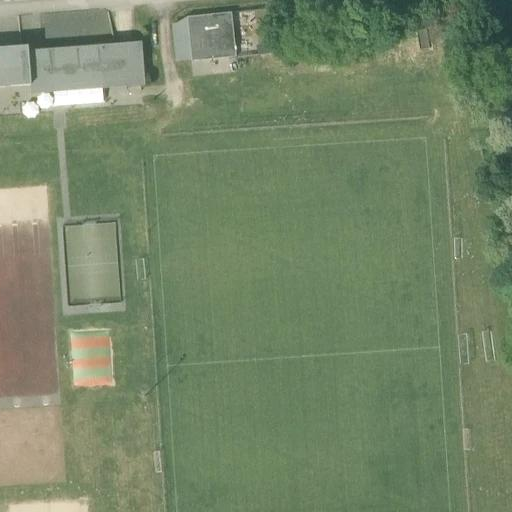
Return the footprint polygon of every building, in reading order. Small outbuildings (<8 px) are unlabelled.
[(186,18),(190,62),(235,58),(234,50),(230,14),(186,18)] [(140,43),(25,52),(26,55),(137,47),(140,77),(28,85),(28,86),(29,95),(143,87),(140,43)] [(0,48),(0,56),(26,55),(25,52),(25,47),(0,48)] [(27,78),(28,85),(140,77),(137,47),(26,55),(27,78)] [(0,56),(0,79),(27,78),(26,55),(0,56)] [(28,85),(27,78),(0,79),(0,88),(28,86),(28,85)]
